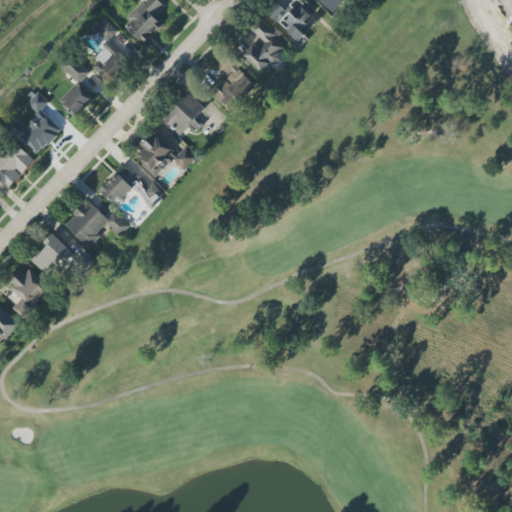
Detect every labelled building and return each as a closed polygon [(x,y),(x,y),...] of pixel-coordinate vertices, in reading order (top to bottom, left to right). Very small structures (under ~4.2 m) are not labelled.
[(154,17),(164,6),(158,0),(145,0),(122,25),(143,44),(162,24),(154,17)] [(297,41),(311,28),(305,22),(312,16),(317,21),(321,17),(304,0),(295,0),(285,10),(280,4),(271,13),(297,41)] [(319,0),(331,12),(343,0),(319,0)] [(106,50),(91,65),(106,80),(130,56),(113,38),(119,32),(106,19),(91,34),(106,50)] [(262,72),(270,63),(272,65),(288,48),(259,20),(250,28),(260,38),(241,59),(249,67),(253,64),(262,72)] [(79,83),(90,72),(72,54),(61,66),(79,83)] [(229,111),(255,84),(224,55),(214,66),(227,77),(211,94),(229,111)] [(60,100),(77,117),(93,100),(76,83),(60,100)] [(189,126),(195,132),(204,122),(197,116),(205,108),(187,91),(162,119),(181,136),(189,126)] [(37,114),(48,102),(38,92),(27,104),(37,114)] [(38,154),(61,131),(41,111),(26,126),(19,119),(10,127),(38,154)] [(156,177),(172,160),(184,170),(196,157),(186,147),(179,155),(155,134),(134,158),(156,177)] [(34,161),(13,141),(0,155),(0,183),(7,190),(34,161)] [(98,190),(111,203),(118,196),(122,200),(140,180),(122,164),(98,190)] [(63,225),(90,250),(101,237),(97,233),(106,223),(120,236),(130,226),(115,211),(108,218),(87,199),(63,225)] [(33,262),(48,276),(53,270),(60,276),(69,266),(81,277),(95,262),(84,253),(79,258),(52,234),(44,242),(48,245),(33,262)] [(20,273),(8,286),(21,298),(13,307),(23,317),(50,289),(30,269),(24,276),(20,273)] [(0,343),(19,324),(0,306),(0,343)]
